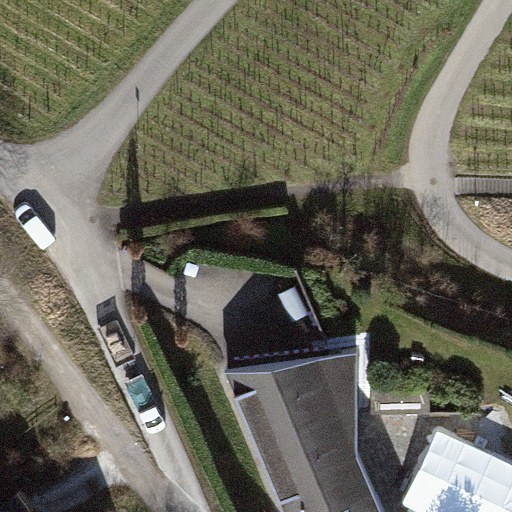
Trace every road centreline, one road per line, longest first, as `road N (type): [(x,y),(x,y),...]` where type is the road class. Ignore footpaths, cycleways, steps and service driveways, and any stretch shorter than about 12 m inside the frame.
road 1 (residential): [(511,263),(468,240),(445,216),(434,183),(434,134),(502,0)]
road 2 (track): [(194,511),(79,224)]
road 3 (residential): [(0,290),(177,511)]
road 4 (residential): [(223,0),(42,196)]
